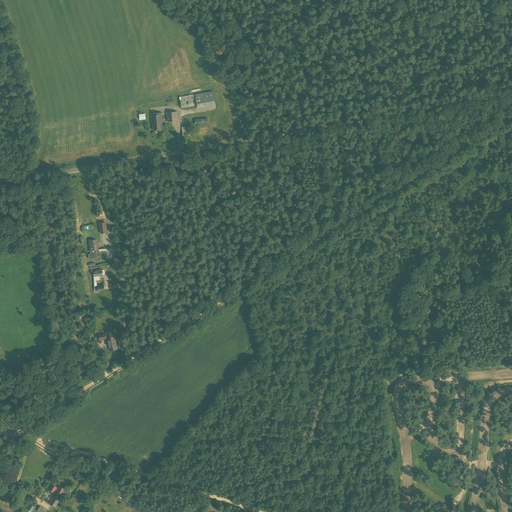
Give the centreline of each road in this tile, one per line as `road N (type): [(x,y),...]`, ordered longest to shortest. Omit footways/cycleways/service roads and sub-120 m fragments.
road 1 (track): [(511,112),(19,431)]
road 2 (unclassified): [(0,184),(511,90)]
road 3 (track): [(494,0),(236,88),(240,60),(216,41)]
road 4 (track): [(150,511),(19,431)]
